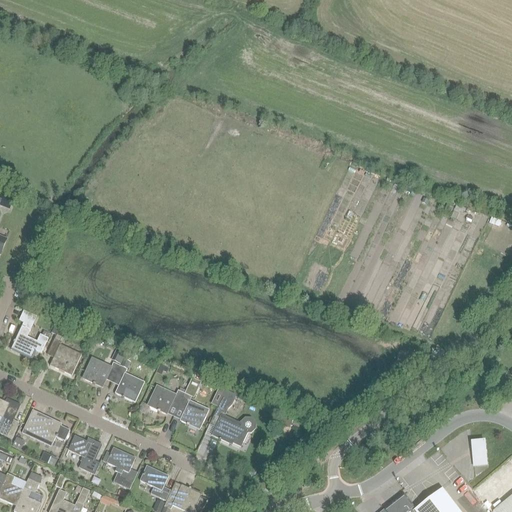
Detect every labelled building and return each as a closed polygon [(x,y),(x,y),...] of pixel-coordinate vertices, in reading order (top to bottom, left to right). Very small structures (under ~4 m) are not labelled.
[(142,125),(136,133),(138,134),(135,138),(138,140),(141,137),(142,137),(148,129),(143,125),(142,125)] [(444,210),(450,213),(453,206),(447,203),(444,210)] [(37,343),(27,338),(36,318),(23,313),(19,322),(23,324),(22,327),(11,351),(32,360),(35,352),(41,355),(48,339),(40,336),(37,343)] [(59,346),(63,338),(56,335),(47,356),(53,359),(50,367),(72,377),(81,356),(59,346)] [(121,366),(126,355),(116,350),(111,361),(121,366)] [(415,364),(400,358),(397,366),(401,367),(399,372),(407,375),(409,371),(412,372),(415,364)] [(107,379),(114,382),(120,367),(113,364),(111,368),(92,359),(82,380),(102,389),(107,379)] [(120,367),(127,370),(130,363),(124,360),(120,367)] [(120,367),(114,382),(120,385),(115,395),(135,404),(144,384),(125,375),(127,370),(120,367)] [(192,379),(185,395),(191,398),(194,399),(201,383),(192,379)] [(171,408),(177,411),(185,395),(178,392),(176,396),(156,387),(147,407),(167,416),(171,408)] [(209,426),(216,428),(212,437),(232,446),(232,444),(241,448),(247,434),(251,434),(255,430),(255,424),(251,420),(245,419),(241,423),(240,423),(239,425),(221,417),(223,414),(225,415),(227,410),(228,410),(228,409),(232,406),(234,401),(234,397),(235,396),(225,391),(216,410),(217,410),(209,426)] [(199,431),(209,411),(189,402),(191,398),(185,395),(177,411),(183,414),(179,422),(199,431)] [(12,423),(20,406),(10,402),(9,405),(0,401),(0,417),(2,419),(0,423),(0,434),(11,440),(18,426),(12,423)] [(32,412),(23,431),(52,445),(55,438),(65,443),(70,432),(61,428),(62,425),(32,412)] [(292,420),(276,414),(273,422),(289,428),(292,420)] [(20,452),(25,442),(16,438),(12,448),(20,452)] [(68,443),(65,450),(84,459),(79,469),(94,476),(99,465),(94,462),(102,447),(92,442),(90,445),(75,438),(72,445),(68,443)] [(471,444),(473,465),(476,465),(476,463),(486,462),(484,442),(471,444)] [(111,455),(106,464),(116,469),(115,473),(117,474),(113,484),(129,491),(137,474),(130,471),(135,460),(113,450),(111,455)] [(106,464),(111,455),(107,453),(102,462),(106,464)] [(43,454),(40,461),(47,464),(54,467),(55,465),(57,459),(50,457),(43,454)] [(166,502),(170,492),(163,488),(168,478),(146,467),(140,482),(153,489),(150,495),(166,502)] [(6,477),(0,491),(0,500),(16,507),(23,491),(11,486),(14,478),(7,475),(6,477)] [(60,477),(56,488),(61,490),(66,479),(60,477)] [(28,480),(23,491),(16,507),(13,511),(37,511),(40,505),(28,499),(31,492),(33,493),(34,492),(36,492),(39,485),(28,480)] [(172,492),(165,508),(171,510),(172,507),(184,511),(193,511),(194,511),(197,511),(201,511),(207,500),(206,500),(206,501),(200,498),(201,495),(181,486),(177,495),(172,492)] [(75,507),(72,511),(80,511),(90,492),(83,489),(75,507)] [(397,502),(396,501),(394,502),(395,503),(384,511),(450,511),(437,495),(442,491),(441,490),(413,511),(411,511),(414,509),(403,497),(397,502)] [(72,511),(75,507),(63,502),(66,494),(59,491),(49,511),(72,511)] [(118,497),(125,500),(125,499),(127,494),(121,491),(118,496),(118,497)] [(511,511),(511,496),(493,511),(511,511)] [(109,505),(117,508),(119,503),(111,499),(109,505)]
